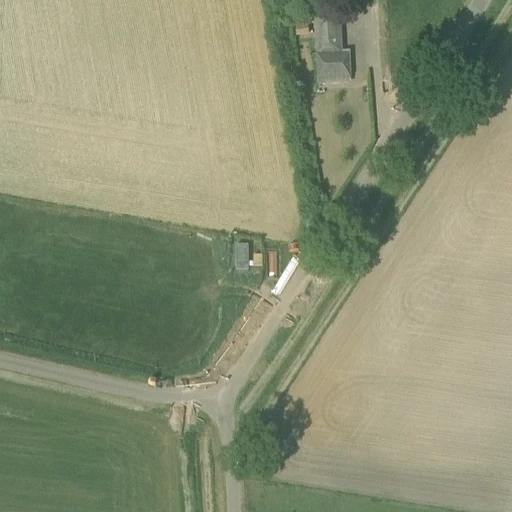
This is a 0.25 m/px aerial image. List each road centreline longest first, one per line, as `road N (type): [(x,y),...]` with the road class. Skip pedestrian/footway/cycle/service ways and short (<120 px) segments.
road 1 (unclassified): [(211,398),(242,368),(393,135)]
road 2 (unclassified): [(0,360),(211,398)]
road 3 (unclassified): [(393,135),(483,0)]
road 4 (unclassified): [(393,135),(380,113),(373,0)]
road 5 (unclassified): [(235,511),(228,411),(211,398)]
